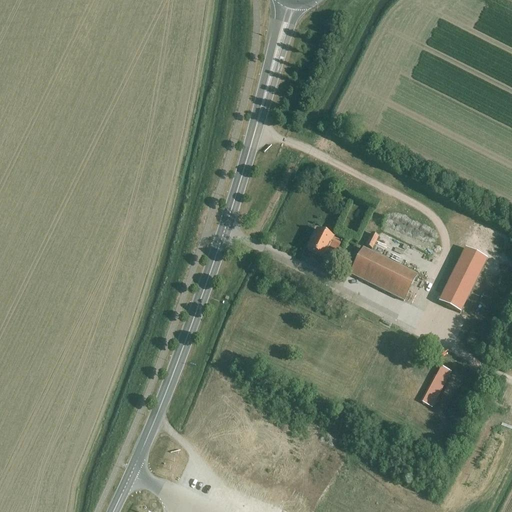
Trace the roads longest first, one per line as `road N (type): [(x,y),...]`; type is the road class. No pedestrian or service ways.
road 1 (tertiary): [(112,511),(161,404),(255,130)]
road 2 (track): [(442,264),(437,220),(327,159)]
road 3 (tertiary): [(255,130),(305,4)]
road 4 (tertiary): [(280,0),(255,130)]
